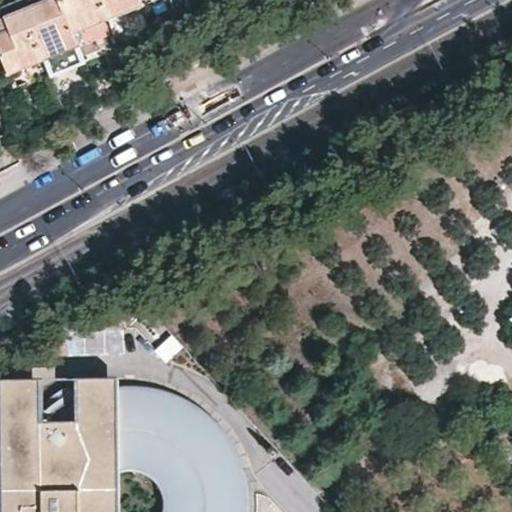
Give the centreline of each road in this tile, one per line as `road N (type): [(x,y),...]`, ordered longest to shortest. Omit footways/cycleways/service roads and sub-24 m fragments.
road 1 (secondary): [(0,252),(450,2)]
road 2 (secondary): [(400,0),(0,215)]
